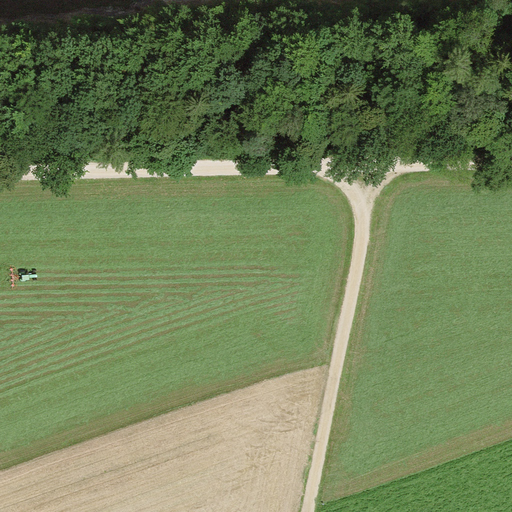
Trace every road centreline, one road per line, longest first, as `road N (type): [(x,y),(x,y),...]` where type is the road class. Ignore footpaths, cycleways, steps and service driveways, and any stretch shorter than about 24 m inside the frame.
road 1 (track): [(511,167),(0,176)]
road 2 (track): [(366,170),(343,340),(306,511)]
